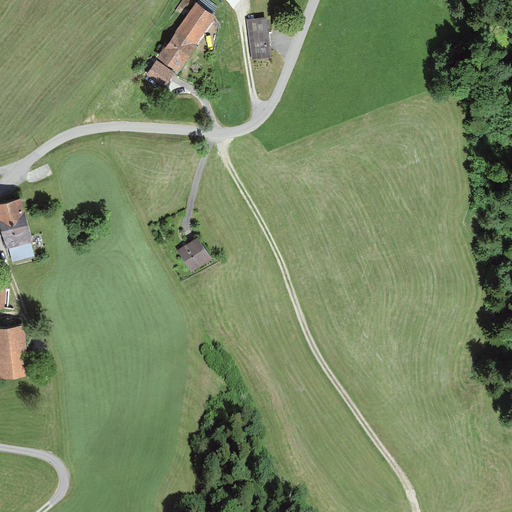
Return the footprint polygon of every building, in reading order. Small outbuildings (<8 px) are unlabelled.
[(216,18),(196,5),(160,58),(180,72),(216,18)] [(268,19),(248,22),(252,60),(272,58),(268,19)] [(175,74),(158,62),(149,76),(166,87),(175,74)] [(21,200),(0,204),(0,222),(10,265),(36,258),(21,200)] [(198,235),(177,249),(192,271),(212,257),(198,235)] [(24,327),(0,329),(0,379),(28,377),(24,327)]
